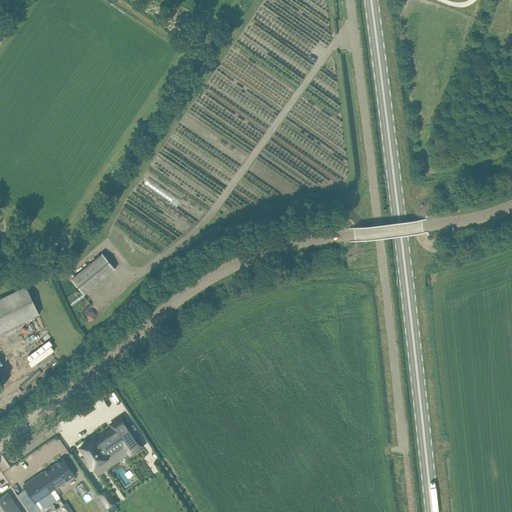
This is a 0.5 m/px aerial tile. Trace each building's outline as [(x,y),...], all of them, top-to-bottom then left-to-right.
[(72,278),(85,295),(116,269),(102,253),(72,278)] [(26,287),(0,299),(0,333),(39,314),(26,287)] [(94,437),(80,447),(86,455),(83,457),(91,469),(108,457),(107,456),(124,444),(131,453),(142,445),(123,418),(112,425),(114,428),(113,428),(100,438),(96,440),(94,437)] [(43,472),(23,485),(35,503),(75,475),(63,458),(43,472)] [(106,491),(100,495),(108,507),(114,502),(106,491)] [(0,511),(20,511),(8,493),(0,497),(0,511)]
